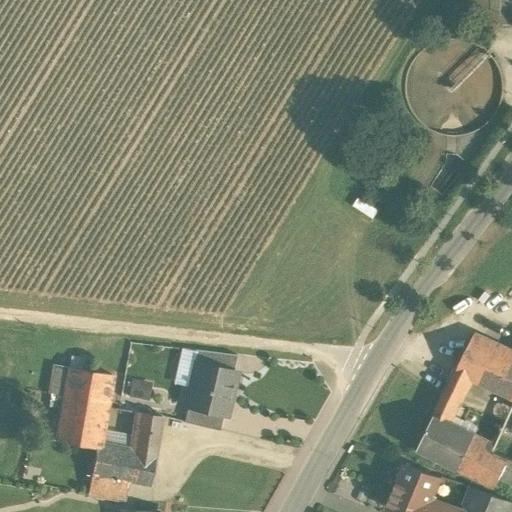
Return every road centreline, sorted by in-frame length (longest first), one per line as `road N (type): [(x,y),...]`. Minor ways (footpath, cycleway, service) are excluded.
road 1 (track): [(376,362),(0,315)]
road 2 (residential): [(440,266),(406,310),(295,511)]
